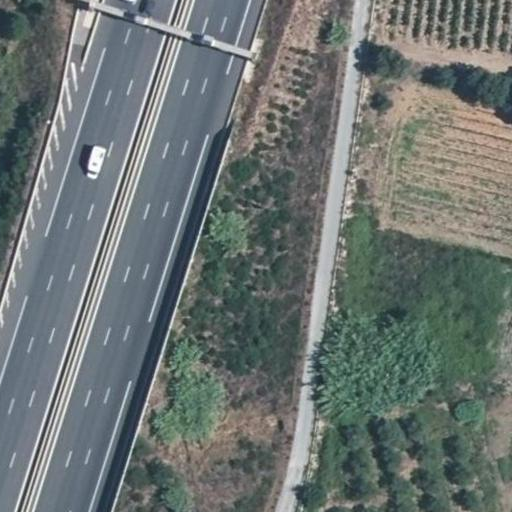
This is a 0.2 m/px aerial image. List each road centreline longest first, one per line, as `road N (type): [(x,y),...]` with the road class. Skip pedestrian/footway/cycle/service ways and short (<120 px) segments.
road 1 (motorway): [(61,511),(222,0)]
road 2 (unclassified): [(284,511),(364,0)]
road 3 (motorway): [(148,0),(0,473)]
